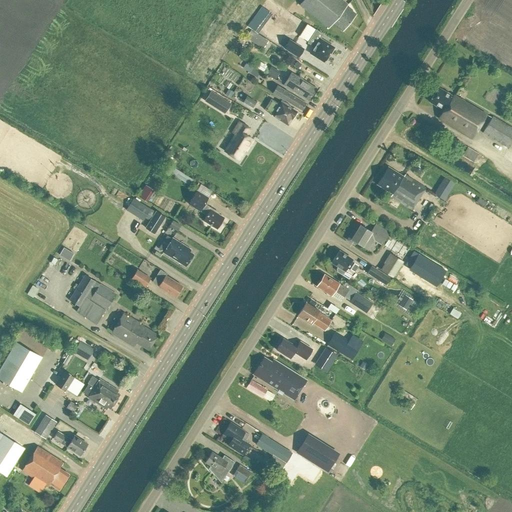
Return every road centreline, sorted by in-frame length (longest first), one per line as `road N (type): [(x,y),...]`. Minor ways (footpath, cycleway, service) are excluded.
road 1 (unclassified): [(143,511),(467,0)]
road 2 (primary): [(71,511),(378,29)]
